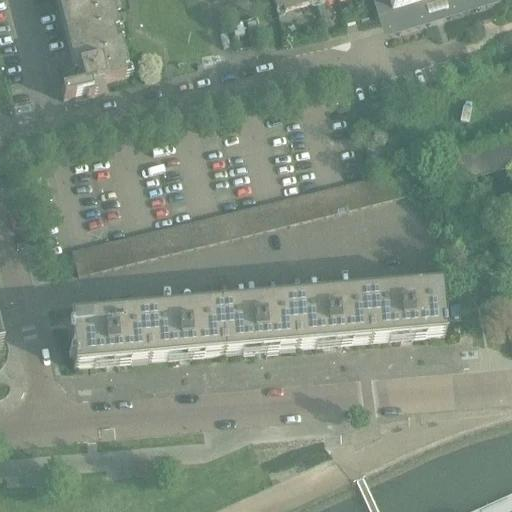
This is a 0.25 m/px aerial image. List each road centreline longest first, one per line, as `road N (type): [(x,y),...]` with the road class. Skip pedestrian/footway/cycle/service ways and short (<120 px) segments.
road 1 (residential): [(47,428),(511,387)]
road 2 (residential): [(0,144),(342,61),(365,72),(448,50)]
road 3 (residential): [(47,428),(0,220)]
